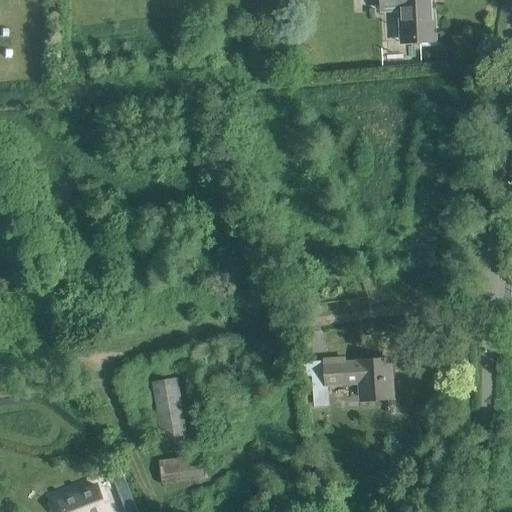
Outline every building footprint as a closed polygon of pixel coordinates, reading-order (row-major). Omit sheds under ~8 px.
[(404,39),(436,37),(433,0),(383,0),(384,5),(402,4),(404,39)] [(375,365),(345,367),(344,358),(323,359),(323,362),(301,363),(302,378),(312,377),(315,408),(330,407),(328,388),(346,386),(346,388),(360,387),(362,402),(394,400),(391,363),(375,364),(375,365)] [(152,383),(162,445),(189,440),(179,379),(152,383)] [(159,461),(162,485),(206,479),(203,455),(159,461)] [(99,511),(107,509),(96,485),(62,500),(67,511),(99,511)]
